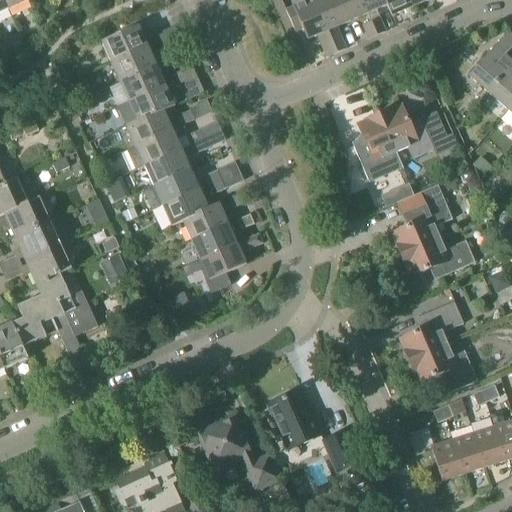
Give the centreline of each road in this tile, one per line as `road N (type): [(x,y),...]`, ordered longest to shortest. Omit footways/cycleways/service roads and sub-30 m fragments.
road 1 (residential): [(0,450),(256,336),(292,292)]
road 2 (residential): [(247,107),(500,2)]
road 3 (residential): [(419,511),(352,353),(292,292)]
road 4 (residential): [(292,292),(304,238),(247,107)]
